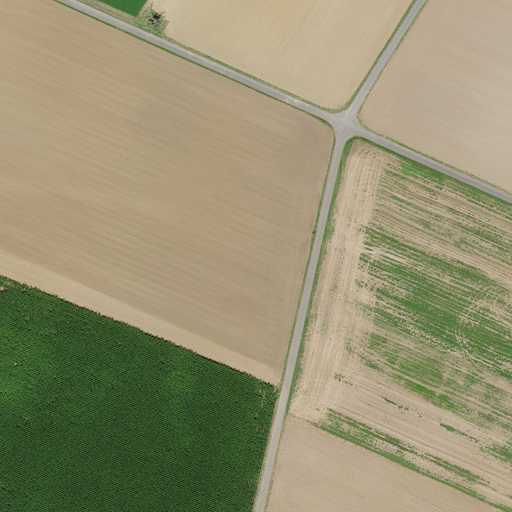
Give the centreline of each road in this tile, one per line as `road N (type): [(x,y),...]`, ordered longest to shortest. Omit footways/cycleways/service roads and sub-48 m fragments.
road 1 (track): [(511,198),(347,123),(257,511)]
road 2 (unclassified): [(347,123),(67,0)]
road 3 (unclassified): [(347,123),(421,0)]
